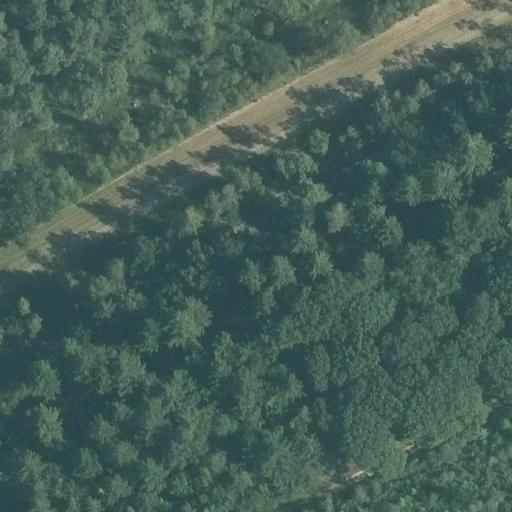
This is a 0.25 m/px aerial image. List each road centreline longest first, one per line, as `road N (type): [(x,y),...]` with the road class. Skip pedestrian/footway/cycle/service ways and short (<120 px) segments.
road 1 (track): [(511,8),(0,288)]
road 2 (tertiary): [(0,371),(511,91)]
road 3 (track): [(511,390),(289,511)]
